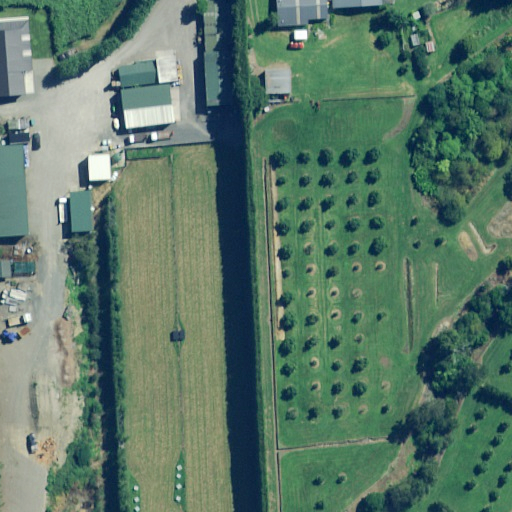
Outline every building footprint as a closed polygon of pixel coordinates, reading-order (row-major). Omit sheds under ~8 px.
[(320,23),(319,0),(278,0),(279,26),(320,23)] [(333,0),(334,8),(384,6),(383,0),(333,0)] [(230,1),(199,2),(199,15),(205,15),(210,108),(235,107),(233,78),(231,33),(230,1)] [(32,44),(31,27),(0,30),(0,59),(24,57),(23,45),(32,44)] [(171,78),(175,77),(172,56),(112,66),(115,87),(123,85),(171,78)] [(30,95),(28,61),(6,62),(6,64),(0,64),(0,85),(8,85),(8,96),(30,95)] [(171,78),(123,85),(128,119),(176,111),(175,102),(172,80),(171,78)] [(23,120),(10,121),(11,131),(24,130),(23,120)] [(0,234),(31,232),(25,146),(0,148),(0,234)] [(27,244),(12,243),(12,252),(26,253),(27,244)] [(36,262),(0,262),(0,274),(36,274),(36,262)]
